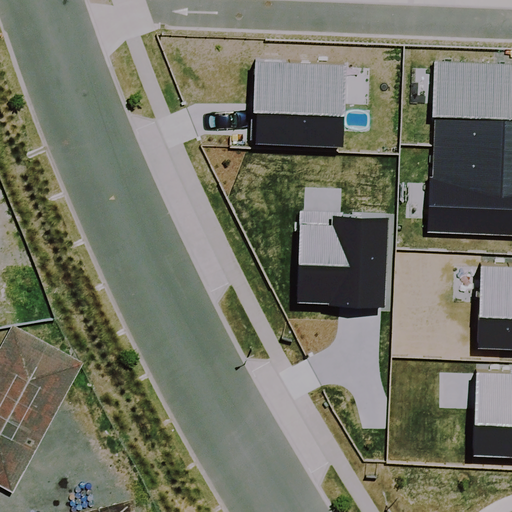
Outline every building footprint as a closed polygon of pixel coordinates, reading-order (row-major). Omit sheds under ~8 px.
[(389,160),(447,163),(449,135),(464,136),(465,116),(433,115),(437,47),(254,38),(251,86),(268,86),(265,142),(389,148),(389,160)] [(253,237),(236,170),(129,197),(146,264),(253,237)] [(276,315),(261,250),(150,276),(165,340),(276,315)] [(511,280),(411,355),(457,417),(511,376),(511,280)] [(234,511),(349,447),(314,384),(197,451),(231,511),(234,511)] [(511,478),(511,390),(463,426),(440,443),(477,493),(506,471),(511,478)] [(344,511),(323,487),(294,511),(344,511)]
